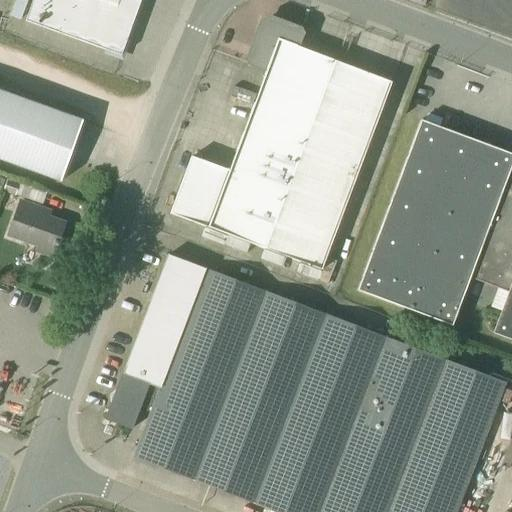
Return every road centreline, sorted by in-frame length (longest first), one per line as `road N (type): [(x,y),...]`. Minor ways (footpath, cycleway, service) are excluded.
road 1 (unclassified): [(29,460),(208,0)]
road 2 (unclassified): [(511,64),(338,0)]
road 3 (unclassified): [(167,511),(29,460)]
